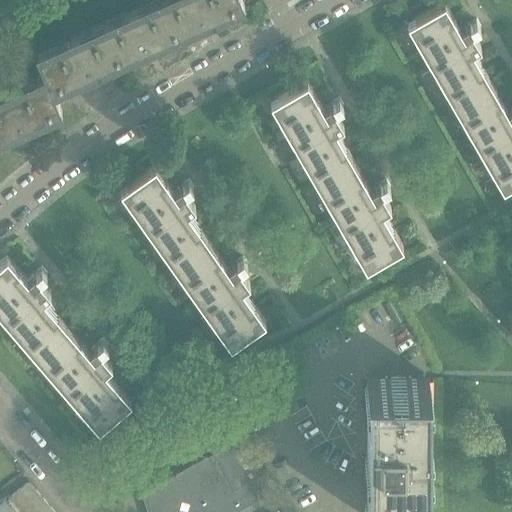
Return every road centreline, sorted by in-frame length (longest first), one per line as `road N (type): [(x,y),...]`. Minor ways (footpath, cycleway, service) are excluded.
road 1 (residential): [(335,0),(107,130),(0,215)]
road 2 (residential): [(4,417),(87,511)]
